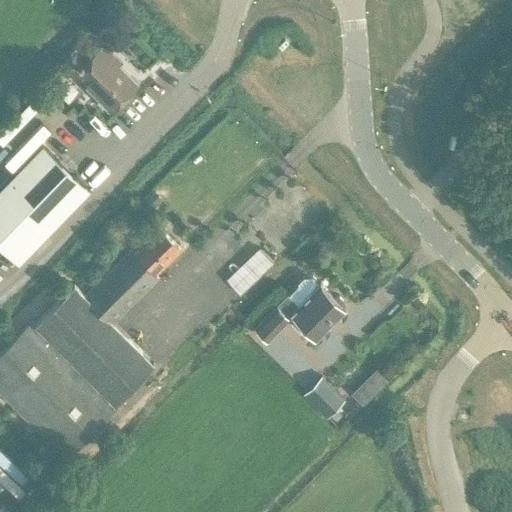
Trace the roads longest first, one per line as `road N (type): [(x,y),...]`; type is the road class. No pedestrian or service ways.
road 1 (tertiary): [(508,317),(372,165),(352,0)]
road 2 (unclassified): [(458,511),(440,447),(442,398),(508,317)]
